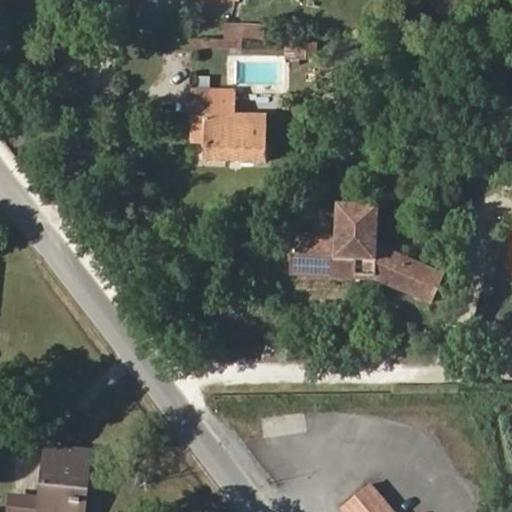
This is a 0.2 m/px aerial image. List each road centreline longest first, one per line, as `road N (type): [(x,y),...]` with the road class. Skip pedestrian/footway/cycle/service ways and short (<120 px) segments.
road 1 (residential): [(255,511),(0,179)]
road 2 (unknown): [(161,389),(459,366)]
